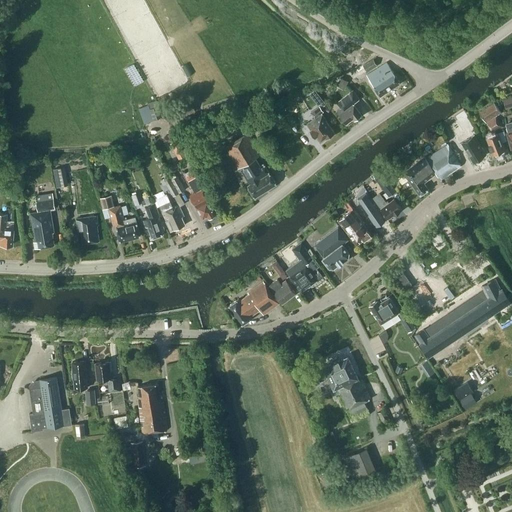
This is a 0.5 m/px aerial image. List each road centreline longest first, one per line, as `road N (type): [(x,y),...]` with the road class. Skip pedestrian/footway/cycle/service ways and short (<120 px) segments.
road 1 (tertiary): [(432,83),(199,246),(117,267),(0,266)]
road 2 (unclassified): [(438,511),(343,293)]
road 3 (unclassified): [(511,168),(456,183),(343,293)]
road 4 (unclassified): [(0,324),(214,335)]
road 5 (residential): [(432,83),(293,0)]
road 6 (unclassified): [(343,293),(260,331),(214,335)]
